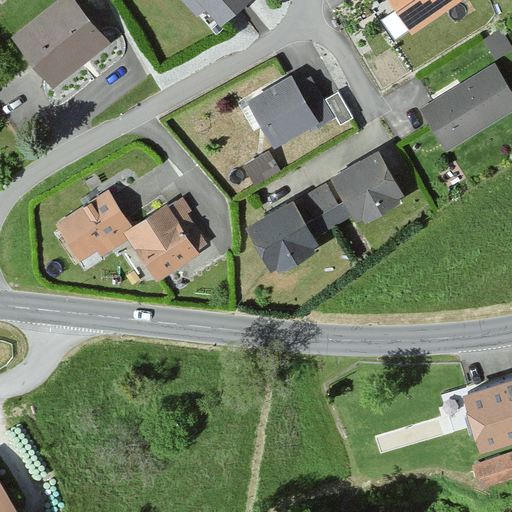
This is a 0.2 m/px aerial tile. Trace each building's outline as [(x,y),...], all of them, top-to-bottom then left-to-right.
[(82,0),(41,0),(8,27),(52,82),(111,36),(82,0)] [(187,0),(196,10),(204,2),(220,20),(243,0),(187,0)] [(394,0),(413,26),(451,0),(394,0)] [(392,30),(406,24),(397,5),(384,11),(392,30)] [(499,20),(483,29),(495,51),(511,42),(499,20)] [(511,85),(494,55),(418,100),(445,145),(511,105),(511,85)] [(291,67),(248,92),(275,139),(333,106),(310,66),(296,74),(291,67)] [(379,141),(327,170),(341,195),(349,208),(355,219),(362,215),(365,219),(402,199),(398,193),(406,189),(379,141)] [(269,142),(242,157),(253,176),(279,162),(269,142)] [(107,181),(52,215),(78,256),(97,244),(101,249),(127,233),(121,225),(131,219),(107,181)] [(294,189),(242,217),(269,266),(276,262),(279,268),(318,247),(315,242),(321,239),(315,228),(307,215),(294,189)] [(166,195),(131,219),(121,225),(127,233),(156,276),(198,248),(195,243),(206,236),(185,205),(189,202),(181,191),(169,199),(166,195)] [(341,195),(307,215),(315,228),(349,208),(341,195)] [(511,374),(468,385),(481,437),(511,429),(511,374)] [(511,444),(472,458),(481,483),(511,471),(511,444)] [(20,511),(0,477),(0,511),(20,511)]
